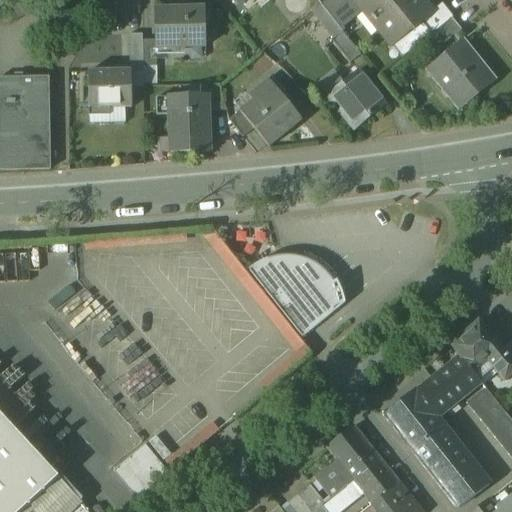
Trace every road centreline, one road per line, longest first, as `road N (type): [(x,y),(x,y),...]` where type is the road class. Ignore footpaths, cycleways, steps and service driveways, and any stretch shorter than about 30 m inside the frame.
road 1 (tertiary): [(0,203),(214,190),(483,155)]
road 2 (residential): [(343,386),(480,260),(491,223),(483,155)]
road 3 (residential): [(185,511),(343,386)]
road 4 (residential): [(440,511),(343,386)]
